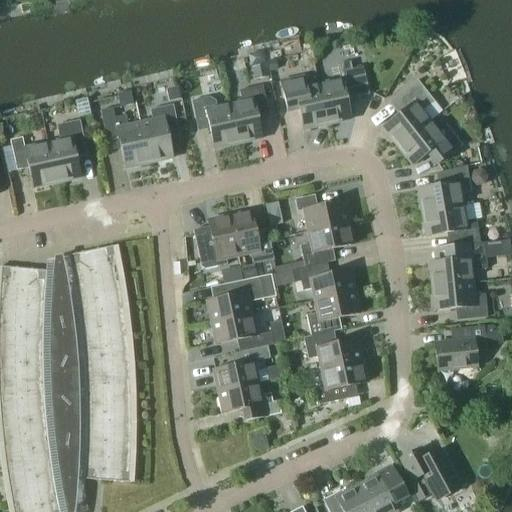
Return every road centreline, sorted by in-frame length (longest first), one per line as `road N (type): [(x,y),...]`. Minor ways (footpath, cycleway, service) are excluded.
road 1 (residential): [(203,508),(384,432),(402,411),(395,256),(370,164),(348,153),(157,195)]
road 2 (residential): [(203,508),(179,447),(157,195)]
road 3 (residential): [(157,195),(0,229)]
